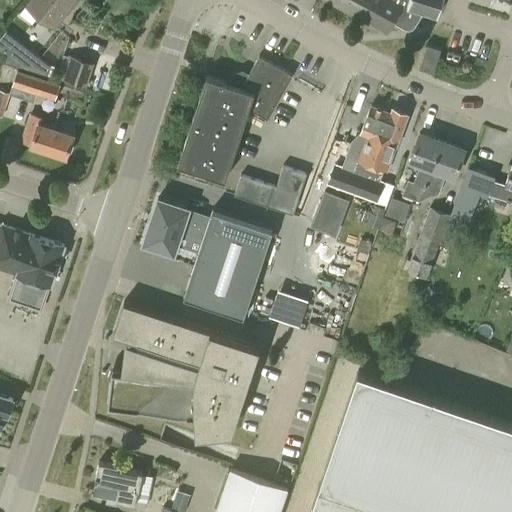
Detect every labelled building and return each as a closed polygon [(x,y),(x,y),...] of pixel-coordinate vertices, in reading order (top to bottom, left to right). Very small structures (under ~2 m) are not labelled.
[(74,0),(29,0),(27,3),(55,25),(74,0)] [(329,0),(387,31),(393,21),(405,27),(408,28),(410,27),(412,27),(413,26),(415,25),(416,24),(424,10),(438,14),(442,0),(329,0)] [(433,72),(441,48),(427,44),(420,68),(433,72)] [(33,50),(21,65),(48,74),(51,64),(33,50)] [(458,62),(460,55),(448,51),(445,59),(458,62)] [(85,85),(92,63),(69,55),(62,78),(85,85)] [(268,117),(293,74),(259,55),(246,77),(242,75),(240,76),(234,78),(233,78),(232,83),(207,75),(178,162),(184,164),(226,178),(249,109),(251,108),(268,117)] [(54,99),(59,82),(17,69),(9,94),(33,101),(36,93),(54,99)] [(0,87),(0,113),(2,114),(9,90),(0,87)] [(381,125),(387,110),(371,104),(361,132),(366,134),(353,170),(368,176),(372,164),(386,127),(381,125)] [(386,127),(372,164),(387,170),(408,113),(392,107),(391,111),(387,110),(381,125),(386,127)] [(66,156),(73,134),(41,123),(43,117),(31,113),(22,141),(66,156)] [(432,167),(442,140),(420,132),(410,159),(421,163),(414,182),(425,187),(429,175),(431,170),(432,167)] [(414,182),(409,180),(404,193),(419,199),(438,191),(445,171),(455,175),(464,148),(442,140),(432,167),(431,170),(429,175),(425,187),(414,182)] [(347,188),(353,170),(334,163),(327,181),(347,188)] [(293,213),(307,172),(283,164),(277,185),(241,173),(235,194),(293,213)] [(487,196),(495,175),(468,165),(450,215),(469,222),(479,193),(487,196)] [(383,181),(368,176),(353,170),(347,188),(377,199),(383,181)] [(336,235),(349,198),(324,189),(312,220),(310,225),(336,235)] [(392,194),(386,212),(404,218),(410,201),(392,194)] [(189,207),(159,197),(158,199),(144,242),(174,252),(180,233),(202,241),(210,216),(188,209),(189,207)] [(383,215),(387,203),(374,198),(370,209),(367,220),(366,223),(379,227),(383,215)] [(367,220),(370,209),(360,206),(356,217),(367,220)] [(423,284),(439,243),(449,213),(430,206),(410,260),(407,259),(403,268),(410,271),(407,278),(423,284)] [(241,314),(244,315),(273,228),(213,208),(210,216),(202,241),(184,295),(241,314)] [(396,220),(383,215),(379,227),(392,231),(396,220)] [(13,287),(46,298),(65,244),(0,222),(0,267),(17,273),(13,287)] [(372,240),(362,236),(358,248),(368,251),(372,240)] [(260,345),(124,300),(113,333),(138,341),(128,371),(112,369),(108,404),(195,414),(196,433),(231,431),(249,377),(260,345)] [(511,511),(511,423),(358,370),(309,511),(511,511)] [(0,429),(5,413),(8,414),(13,397),(0,392),(0,429)] [(136,504),(143,471),(118,466),(118,464),(99,461),(95,479),(97,480),(94,495),(136,504)] [(279,511),(288,487),(231,467),(215,511),(279,511)]
